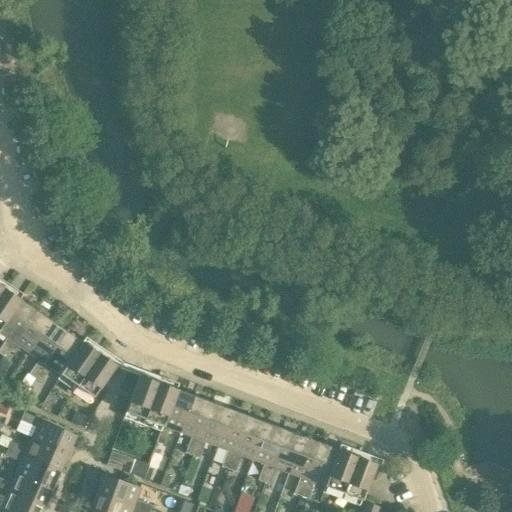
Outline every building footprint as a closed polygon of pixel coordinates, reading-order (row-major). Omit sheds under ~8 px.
[(0,328),(19,300),(0,286),(0,328)] [(0,355),(3,357),(34,310),(19,300),(0,328),(0,334),(7,339),(0,348),(0,355)] [(28,353),(50,321),(34,310),(3,357),(8,361),(18,347),(28,353)] [(34,379),(66,332),(50,321),(28,353),(38,360),(28,375),(34,379)] [(60,375),(82,343),(66,332),(34,379),(40,384),(50,369),(60,375)] [(114,365),(82,343),(60,375),(92,397),(114,365)] [(162,426),(175,390),(141,377),(143,371),(141,371),(137,379),(139,380),(126,413),(162,426)] [(180,433),(194,397),(175,390),(162,426),(155,443),(163,446),(169,429),(180,433)] [(192,457),(212,403),(194,397),(180,433),(191,437),(185,454),(192,457)] [(216,447),(230,410),(212,403),(192,457),(199,459),(205,443),(216,447)] [(228,470),(248,417),(230,410),(216,447),(227,451),(221,468),(228,470)] [(36,428),(31,439),(67,455),(75,436),(24,413),(20,421),(36,428)] [(252,460),(266,423),(248,417),(228,470),(235,473),(241,456),(252,460)] [(264,483),(284,430),(266,423),(252,460),(263,464),(257,481),(264,483)] [(289,474),(302,437),(284,430),(264,483),(271,486),(278,469),(289,474)] [(300,497),(320,444),(302,437),(289,474),(300,478),(293,494),(300,497)] [(59,472),(67,455),(31,439),(27,450),(10,443),(8,449),(59,472)] [(325,487),(338,450),(320,444),(300,497),(307,500),(314,483),(325,487)] [(51,490),(59,472),(8,449),(4,456),(21,464),(16,474),(51,490)] [(375,464),(338,450),(325,487),(361,501),(375,464)] [(106,466),(128,474),(134,461),(111,453),(106,466)] [(129,474),(144,479),(149,465),(134,460),(129,474)] [(0,487),(44,507),(51,490),(16,474),(11,485),(0,480),(0,487)] [(103,475),(96,494),(145,511),(150,511),(152,507),(136,500),(140,488),(103,475)] [(6,511),(41,511),(44,507),(0,487),(0,495),(5,498),(1,509),(6,511)] [(243,491),(233,511),(248,511),(255,496),(243,491)] [(145,511),(96,494),(90,511),(92,511),(145,511)] [(367,502),(363,511),(376,511),(378,507),(367,502)]
